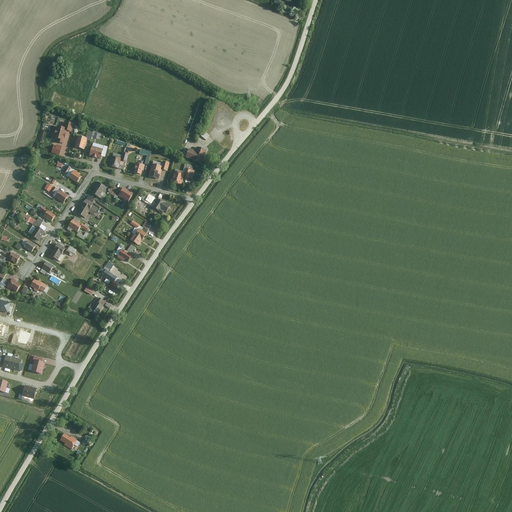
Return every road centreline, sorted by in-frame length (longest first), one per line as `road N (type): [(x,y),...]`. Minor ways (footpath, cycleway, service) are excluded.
road 1 (tertiary): [(197,200),(287,84),(318,0)]
road 2 (residential): [(197,200),(92,172),(25,279)]
road 3 (tertiary): [(81,370),(197,200)]
road 4 (tertiary): [(0,509),(81,370)]
